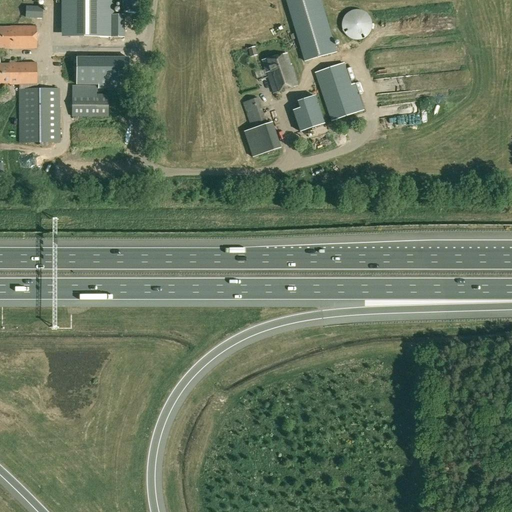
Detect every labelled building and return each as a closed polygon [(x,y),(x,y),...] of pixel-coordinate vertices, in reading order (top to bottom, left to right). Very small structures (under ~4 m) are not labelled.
[(61,0),(61,37),(124,38),(124,14),(113,14),(113,0),(61,0)] [(320,0),(285,0),(304,62),(337,52),(320,0)] [(26,18),(42,19),(43,7),(26,6),(26,18)] [(342,24),(342,26),(342,27),(342,28),(342,29),(342,30),(343,31),(343,32),(344,33),(344,34),(345,35),(347,36),(348,38),(350,39),(351,39),(352,39),(354,40),(357,40),(358,40),(359,40),(361,39),(363,39),(365,38),(366,37),(367,35),(369,34),(369,33),(370,32),(370,31),(371,30),(371,29),(371,28),(372,27),(372,26),(372,24),(372,23),(371,22),(371,21),(371,20),(370,19),(370,18),(369,17),(369,16),(368,15),(367,15),(367,14),(366,13),(364,12),(362,11),(361,11),(360,10),(358,10),(356,10),(353,10),(351,11),(350,11),(348,12),(347,13),(347,14),(345,15),(344,17),(343,18),(343,19),(342,20),(342,21),(342,22),(342,23),(342,24)] [(37,49),(36,27),(10,27),(10,28),(0,28),(0,47),(9,48),(9,49),(37,49)] [(248,49),(250,57),(257,56),(255,47),(248,49)] [(297,86),(291,65),(290,65),(287,54),(262,60),(266,73),(273,94),(297,86)] [(129,59),(75,59),(76,86),(96,86),(98,86),(98,90),(129,90),(129,59)] [(19,143),(61,143),(60,89),(35,89),(35,84),(37,84),(37,63),(15,63),(15,61),(9,61),(10,63),(9,64),(0,64),(0,83),(9,84),(9,85),(19,84),(19,90),(19,143)] [(363,111),(354,84),(351,85),(343,63),(315,73),(331,121),(363,111)] [(394,86),(407,85),(406,77),(394,78),(394,86)] [(77,117),(96,117),(109,117),(109,95),(96,94),(96,86),(76,86),(72,86),(72,120),(77,120),(77,117)] [(322,117),(315,96),(297,102),(307,130),(324,124),(322,117)] [(244,132),(252,158),(279,149),(270,122),(266,124),(258,98),(243,103),(252,129),(244,132)]
